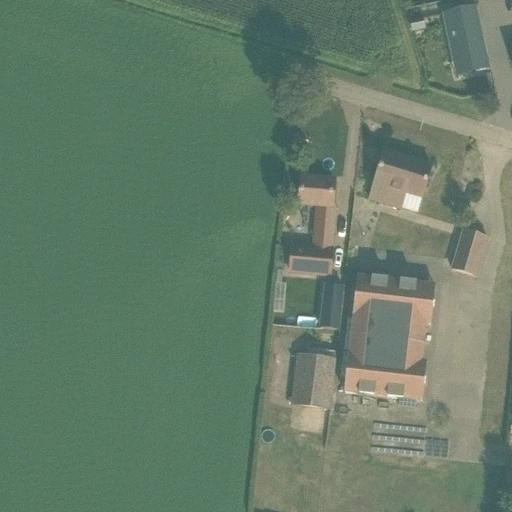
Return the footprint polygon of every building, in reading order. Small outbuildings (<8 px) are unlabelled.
[(477,37),(475,37),(468,6),(437,13),(440,27),(443,26),(450,58),(467,54),(470,69),(484,66),(477,37)] [(422,18),(409,21),(409,22),(411,33),(412,32),(425,30),(422,18)] [(370,199),(400,207),(405,192),(423,197),(425,187),(431,167),(383,153),(377,173),(370,199)] [(299,198),(299,205),(318,206),(315,236),(321,236),(320,248),(330,249),(333,208),(332,208),(333,202),(334,181),(300,179),(299,198)] [(451,271),(476,278),(487,240),(462,232),(451,271)] [(290,246),(288,272),(330,275),(332,250),(330,249),(320,248),(290,246)] [(344,394),(421,402),(426,363),(421,362),(425,325),(430,326),(434,286),(357,277),(344,394)] [(337,331),(342,287),(325,286),(320,329),(337,331)] [(299,432),(326,435),(336,360),(296,355),(290,406),(302,408),(299,432)]
